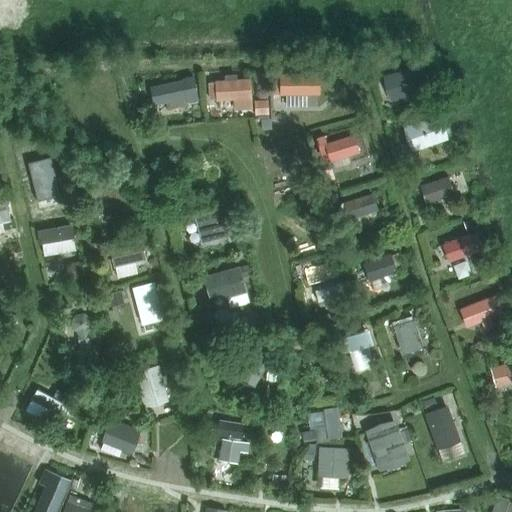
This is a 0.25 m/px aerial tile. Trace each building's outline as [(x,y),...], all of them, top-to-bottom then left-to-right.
[(427,90),(420,65),(383,76),(390,100),(427,90)] [(109,72),(85,78),(94,110),(117,104),(109,72)] [(317,95),(317,73),(281,73),(281,76),(274,76),(274,91),(281,91),(281,95),(286,95),(286,105),(303,105),(303,95),(317,95)] [(250,78),(214,81),(209,82),(209,98),(216,97),(216,99),(251,97),(250,78)] [(188,104),(183,79),(149,85),(153,104),(167,101),(168,108),(188,104)] [(412,151),(448,140),(439,114),(403,126),(412,151)] [(323,134),(315,136),(323,162),(328,160),(323,143),(326,142),(323,134)] [(358,152),(353,134),(326,142),(323,143),(328,160),(329,161),(358,152)] [(306,157),(303,144),(264,154),(267,168),(306,157)] [(59,195),(50,159),(29,164),(38,200),(59,195)] [(191,186),(224,178),(220,164),(187,171),(191,186)] [(426,204),(455,195),(448,176),(420,184),(426,204)] [(132,216),(124,183),(96,191),(101,210),(110,208),(113,220),(132,216)] [(348,220),(348,219),(379,210),(372,192),(342,201),(348,220)] [(5,201),(0,201),(0,217),(0,218),(1,221),(5,220),(5,217),(8,216),(5,201)] [(230,236),(223,211),(195,218),(201,242),(230,236)] [(38,244),(57,240),(78,237),(76,223),(36,230),(38,244)] [(450,262),(477,251),(470,233),(442,243),(450,262)] [(110,247),(114,266),(144,259),(139,240),(110,247)] [(391,256),(390,254),(363,262),(369,281),(396,272),(395,269),(402,267),(398,254),(391,256)] [(247,292),(243,277),(254,274),(251,263),(239,266),(203,276),(210,302),(247,292)] [(133,287),(142,324),(163,319),(154,282),(133,287)] [(342,284),(314,291),(317,302),(344,294),(342,284)] [(470,325),(498,315),(490,297),(463,308),(470,325)] [(73,312),(68,319),(70,325),(73,328),(77,343),(75,347),(76,353),(84,358),(90,357),(94,349),(93,343),(89,340),(88,339),(96,337),(93,325),(86,327),(85,325),(87,321),(86,315),(79,310),(73,312)] [(393,322),(401,354),(422,347),(412,316),(393,322)] [(369,347),(363,329),(337,338),(349,375),(370,368),(363,349),(369,347)] [(275,346),(259,338),(238,379),(254,387),(275,346)] [(511,361),(488,368),(494,388),(511,383),(511,361)] [(144,406),(168,400),(159,364),(134,372),(144,406)] [(305,427),(306,438),(345,437),(343,404),(327,405),(328,426),(305,427)] [(425,413),(438,448),(460,440),(448,405),(425,413)] [(140,429),(103,416),(98,428),(105,430),(101,442),(103,443),(100,450),(119,456),(121,450),(131,453),(140,429)] [(408,459),(394,420),(364,430),(378,470),(408,459)] [(219,421),(217,435),(241,439),(242,432),(251,434),(252,426),(219,421)] [(241,442),(222,439),(218,462),(237,465),(241,442)] [(319,446),(318,475),(347,476),(349,448),(319,446)] [(55,511),(62,495),(69,478),(44,468),(39,482),(44,485),(43,488),(33,511),(55,511)] [(510,499),(497,494),(490,511),(511,511),(511,503),(509,502),(510,499)] [(69,495),(63,511),(88,511),(92,503),(69,495)]
